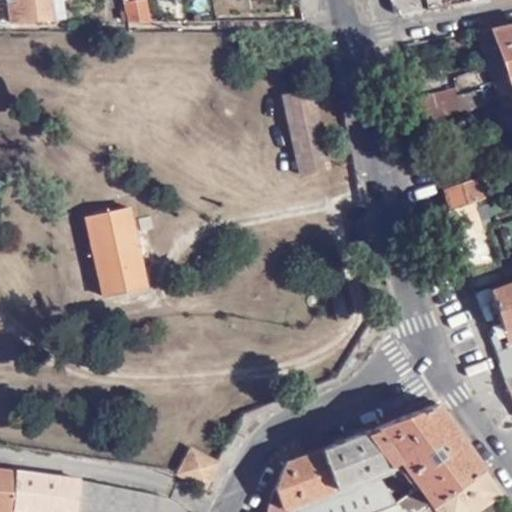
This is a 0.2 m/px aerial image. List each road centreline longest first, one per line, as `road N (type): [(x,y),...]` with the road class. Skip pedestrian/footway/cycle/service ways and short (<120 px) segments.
road 1 (tertiary): [(435,360),(390,221),(347,38)]
road 2 (tertiary): [(225,511),(253,460),(292,427),(435,360)]
road 3 (unknown): [(205,511),(126,481),(0,460)]
road 4 (residential): [(347,38),(511,7)]
